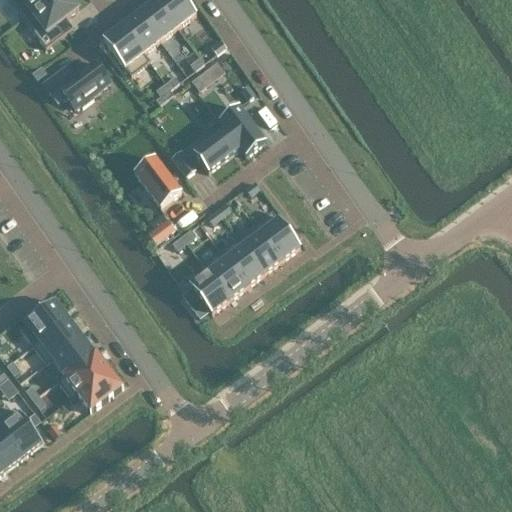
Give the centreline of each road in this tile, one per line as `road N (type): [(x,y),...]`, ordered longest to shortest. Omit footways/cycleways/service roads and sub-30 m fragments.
road 1 (tertiary): [(197,435),(421,264)]
road 2 (residential): [(197,435),(79,267)]
road 3 (residential): [(320,126),(421,264)]
road 4 (residential): [(228,0),(320,126)]
road 5 (residential): [(214,205),(320,126)]
road 6 (tertiary): [(93,511),(197,435)]
